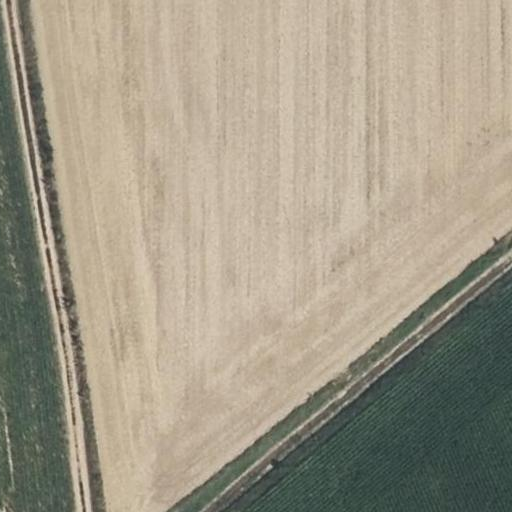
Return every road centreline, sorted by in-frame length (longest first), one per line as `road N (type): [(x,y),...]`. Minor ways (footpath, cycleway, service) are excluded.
road 1 (track): [(21,0),(89,511)]
road 2 (track): [(511,264),(208,511)]
